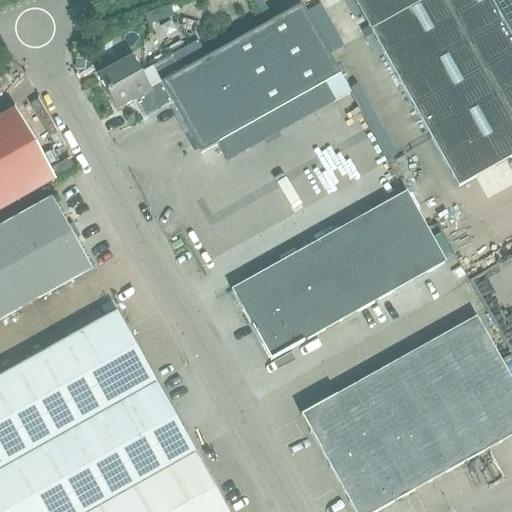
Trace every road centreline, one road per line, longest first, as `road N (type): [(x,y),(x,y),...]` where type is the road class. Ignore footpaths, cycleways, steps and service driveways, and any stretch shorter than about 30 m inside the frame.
road 1 (residential): [(295,511),(27,30)]
road 2 (unknown): [(144,243),(291,159),(364,128),(390,125),(420,138),(463,190),(481,193),(511,178)]
road 3 (unknown): [(182,311),(345,191)]
